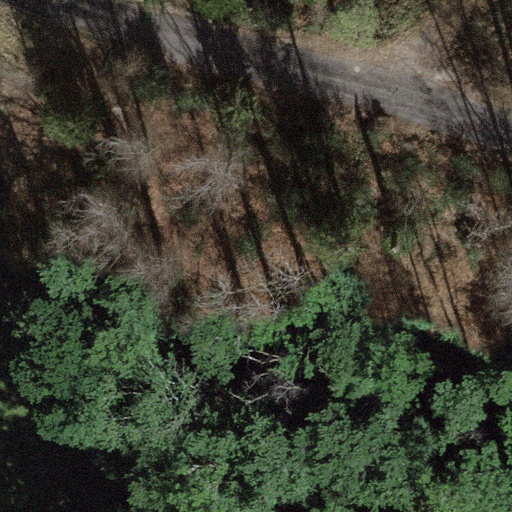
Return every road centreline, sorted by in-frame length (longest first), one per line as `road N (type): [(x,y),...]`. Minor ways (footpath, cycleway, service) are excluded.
road 1 (track): [(511,421),(235,294),(174,243),(148,153),(101,104),(90,12)]
road 2 (unclassified): [(56,0),(511,132)]
